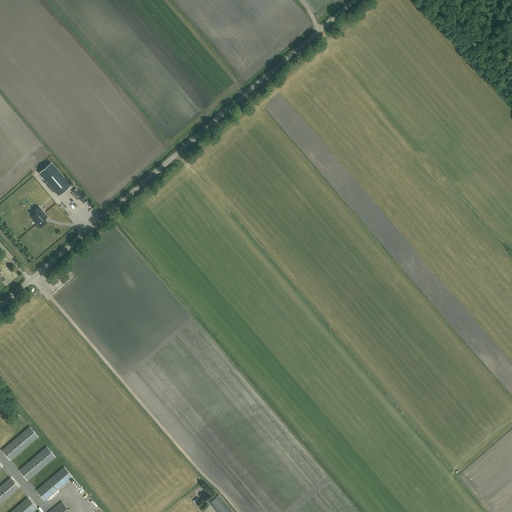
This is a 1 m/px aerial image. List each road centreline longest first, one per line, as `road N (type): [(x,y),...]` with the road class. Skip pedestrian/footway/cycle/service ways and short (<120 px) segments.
road 1 (unclassified): [(0,306),(354,0)]
road 2 (track): [(33,277),(239,511)]
road 3 (track): [(246,93),(164,0)]
